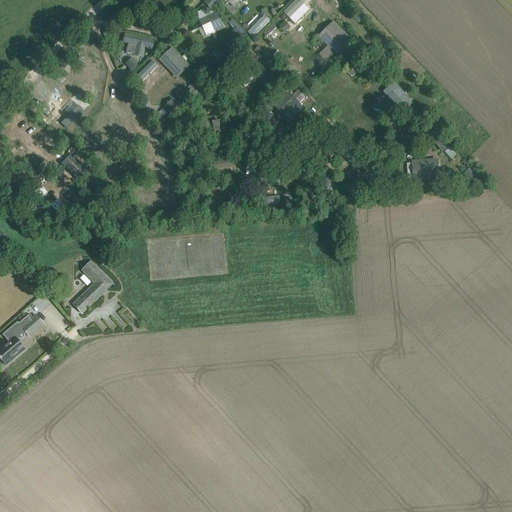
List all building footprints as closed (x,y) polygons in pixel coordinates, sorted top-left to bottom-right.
[(295,0),(284,12),(291,18),(303,6),(296,0),(295,0)] [(204,8),(195,12),(198,20),(201,27),(205,35),(214,31),(213,29),(221,25),(215,12),(208,15),(206,12),(204,8)] [(257,15),(247,23),(251,28),(261,19),(257,15)] [(248,32),(254,37),(271,20),(266,15),(248,32)] [(285,21),(284,23),(283,21),(280,24),(281,25),(279,26),(284,32),(289,27),(285,21)] [(263,34),(273,45),(285,34),(275,23),(263,34)] [(329,28),(318,37),(320,39),(319,41),(322,44),(324,43),(338,58),(350,47),(343,39),(346,36),(335,24),(330,29),(329,28)] [(152,49),(154,42),(125,36),(123,43),(129,44),(127,54),(142,57),(144,48),(152,49)] [(170,68),(173,65),(182,74),(189,67),(173,49),(161,59),(170,68)] [(378,54),(371,62),(378,69),(385,61),(378,54)] [(349,66),(345,70),(352,77),(365,65),(358,57),(354,62),(351,58),(346,63),(349,66)] [(131,59),(126,64),(131,70),(136,65),(131,59)] [(291,60),(285,66),(295,77),(302,71),(291,60)] [(147,64),(136,74),(142,81),(153,70),(147,64)] [(319,67),(318,71),(321,75),(325,73),(326,69),(323,66),(319,67)] [(375,76),(370,81),(375,86),(384,77),(380,74),(377,77),(375,76)] [(396,104),(384,114),(391,124),(401,116),(411,104),(407,102),(394,84),(384,92),(389,99),(391,98),(396,104)] [(299,104),(289,93),(275,107),(283,115),(290,108),(293,110),(299,104)] [(113,105),(130,113),(134,105),(117,97),(113,105)] [(174,100),(165,109),(173,116),(182,107),(174,100)] [(419,122),(418,121),(420,118),(413,113),(411,116),(409,114),(401,126),(411,133),(419,122)] [(171,147),(167,152),(173,159),(178,154),(171,147)] [(375,155),(357,158),(358,169),(371,168),(371,171),(377,170),(375,155)] [(217,162),(217,173),(233,172),(232,162),(217,162)] [(132,163),(125,169),(130,175),(137,169),(132,163)] [(412,166),(413,181),(437,179),(436,164),(412,166)] [(83,166),(74,174),(82,182),(90,173),(83,166)] [(470,171),(465,175),(469,179),(473,184),(478,180),(470,171)] [(328,178),(320,179),(323,201),(331,200),(329,187),(333,186),(333,183),(329,183),(328,178)] [(186,187),(181,187),(180,184),(171,185),(171,196),(145,198),(145,207),(172,205),(172,211),(187,210),(186,187)] [(81,298),(73,305),(82,314),(113,284),(106,277),(92,262),(84,269),(97,282),(95,283),(94,284),(81,298)] [(9,342),(0,349),(0,357),(6,365),(25,350),(18,342),(20,340),(21,341),(26,337),(25,336),(26,334),(27,334),(27,333),(22,327),(31,320),(33,318),(30,315),(28,316),(19,324),(18,322),(3,335),(9,342)] [(31,320),(22,327),(27,333),(31,329),(34,333),(36,332),(35,331),(43,324),(36,316),(33,318),(31,320)]
